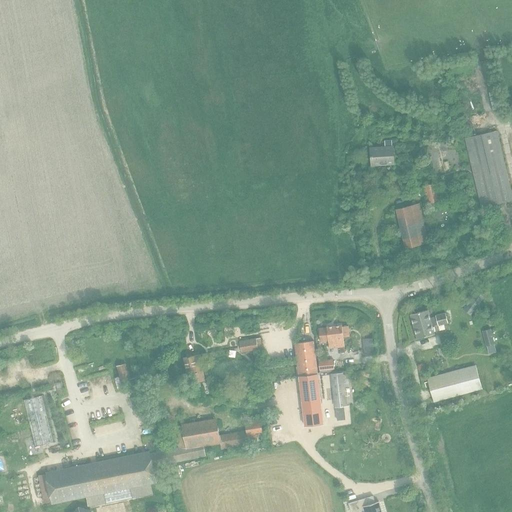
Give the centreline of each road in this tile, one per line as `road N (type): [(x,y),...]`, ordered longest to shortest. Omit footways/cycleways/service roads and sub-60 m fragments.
road 1 (unclassified): [(0,342),(127,313),(383,292)]
road 2 (unclassified): [(433,511),(383,292)]
road 3 (unclassified): [(383,292),(511,252)]
